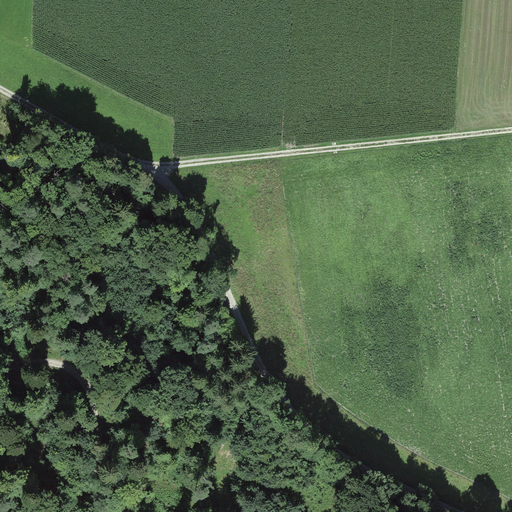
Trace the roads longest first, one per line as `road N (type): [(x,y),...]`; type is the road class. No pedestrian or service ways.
road 1 (track): [(478,511),(349,448),(260,370),(177,166),(130,162),(0,86)]
road 2 (track): [(511,132),(177,166)]
road 3 (track): [(97,511),(95,392),(80,370),(49,356),(0,368)]
